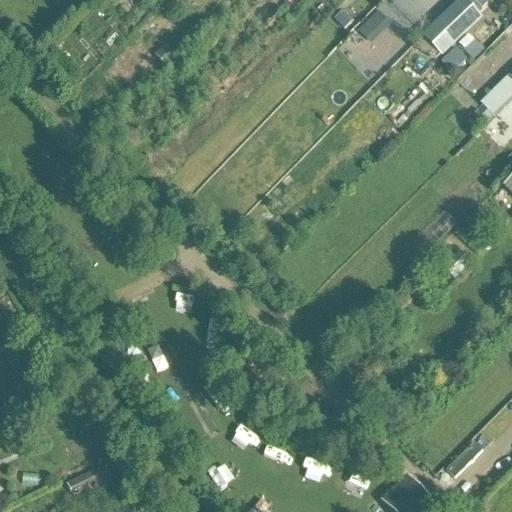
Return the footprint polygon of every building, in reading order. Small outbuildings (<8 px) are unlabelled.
[(493,0),(465,0),(460,5),(461,6),(468,13),(473,20),(493,0)] [(382,11),(357,35),(370,49),(395,24),(382,11)] [(343,33),(352,25),(342,15),(333,23),(343,33)] [(485,57),(475,46),(466,55),(477,66),(485,57)] [(492,121),(482,110),(471,119),(482,130),(492,121)] [(267,291),(277,281),(267,270),(257,281),(267,291)] [(469,334),(463,339),(469,345),(474,339),(469,334)] [(456,365),(465,357),(453,344),(444,352),(456,365)] [(302,418),(319,401),(296,379),(280,396),(302,418)] [(454,483),(481,455),(473,447),(445,474),(454,483)] [(66,488),(70,496),(108,477),(104,470),(66,488)] [(429,511),(434,508),(408,481),(383,505),(389,511),(429,511)]
